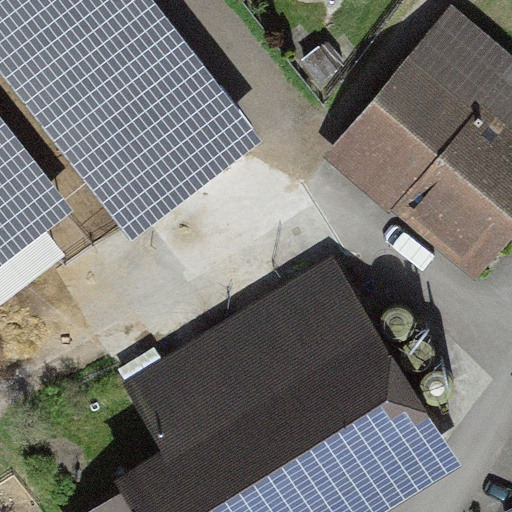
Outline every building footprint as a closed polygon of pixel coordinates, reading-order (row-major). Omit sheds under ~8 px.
[(240,142),(132,0),(0,0),(0,69),(122,231),(240,142)] [(316,50),(300,63),(316,83),(332,70),(316,50)] [(511,146),(410,59),(337,145),(468,256),(511,203),(511,146)] [(0,151),(0,259),(52,220),(0,151)] [(301,511),(433,431),(328,259),(121,385),(183,485),(138,511),(137,511),(126,494),(96,511),(301,511)]
